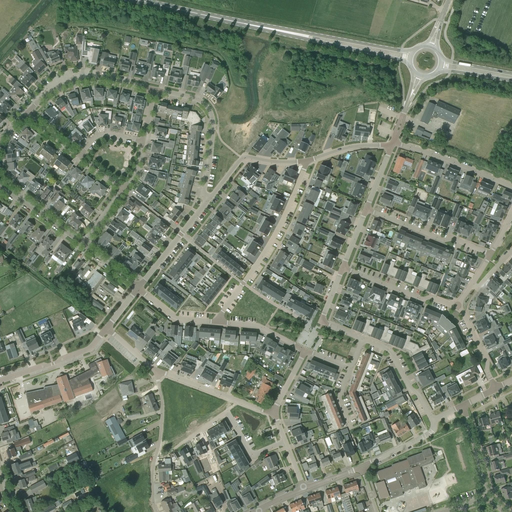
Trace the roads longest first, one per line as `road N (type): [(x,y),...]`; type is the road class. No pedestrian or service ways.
road 1 (residential): [(171,449),(226,411),(252,455),(285,441)]
road 2 (residential): [(208,200),(209,110),(196,98),(155,89)]
road 3 (primary): [(278,30),(135,0)]
road 4 (residential): [(156,511),(150,481),(161,437),(158,371)]
road 5 (residential): [(242,283),(271,241),(305,160)]
road 6 (residential): [(28,112),(76,80),(155,89)]
road 7 (primary): [(413,52),(278,30)]
road 8 (primary): [(278,30),(409,63)]
road 9 (residential): [(490,254),(366,209)]
road 10 (residential): [(392,144),(511,186)]
road 11 (residential): [(158,371),(274,411)]
road 12 (unclassified): [(0,381),(87,350),(106,328)]
road 13 (residential): [(457,305),(342,268)]
